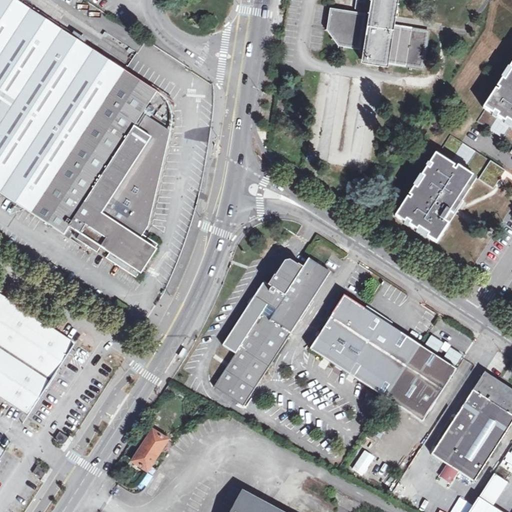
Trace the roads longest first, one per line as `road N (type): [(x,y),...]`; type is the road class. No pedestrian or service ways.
road 1 (tertiary): [(232,179),(214,252),(180,329),(62,511)]
road 2 (unclassified): [(232,179),(303,207),(511,345)]
road 3 (unclassified): [(249,61),(207,56),(164,31),(144,0)]
road 4 (unknown): [(493,334),(430,439)]
